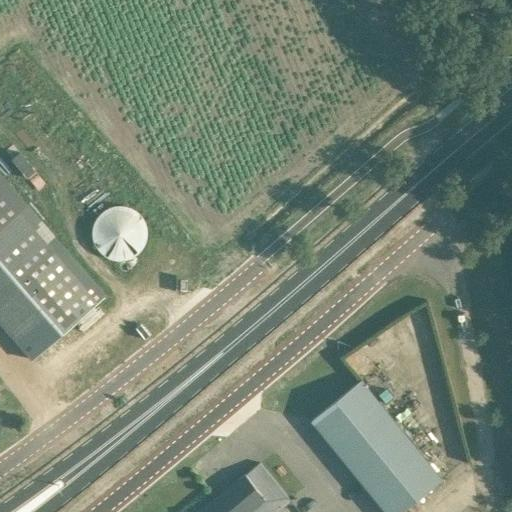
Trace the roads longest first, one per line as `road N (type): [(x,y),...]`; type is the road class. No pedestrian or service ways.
road 1 (primary): [(113,443),(511,106)]
road 2 (unclassified): [(97,511),(421,232)]
road 3 (unclassified): [(249,273),(0,467)]
road 4 (track): [(421,232),(453,277),(471,376)]
road 5 (track): [(471,376),(495,511)]
road 6 (primary): [(113,443),(0,511)]
